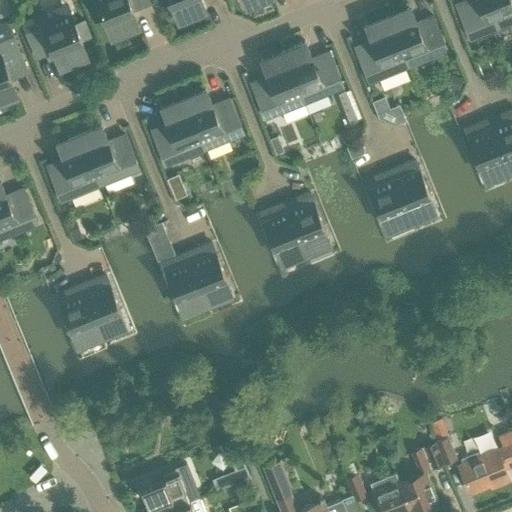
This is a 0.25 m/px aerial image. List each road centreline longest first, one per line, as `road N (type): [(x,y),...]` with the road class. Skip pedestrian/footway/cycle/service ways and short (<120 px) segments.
road 1 (residential): [(0,137),(338,0)]
road 2 (residential): [(103,511),(48,431),(0,313)]
road 3 (unknown): [(328,4),(389,149)]
road 4 (unknown): [(126,86),(180,228)]
